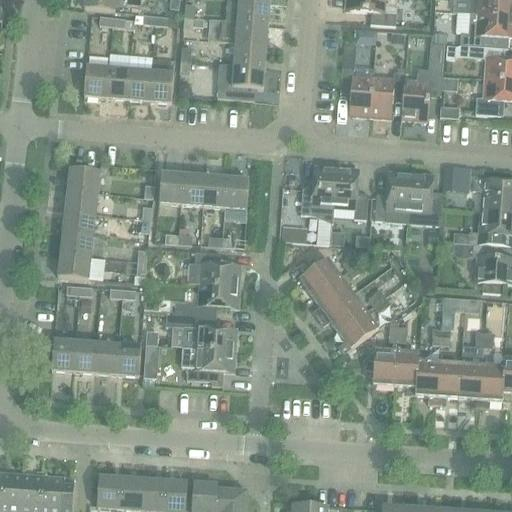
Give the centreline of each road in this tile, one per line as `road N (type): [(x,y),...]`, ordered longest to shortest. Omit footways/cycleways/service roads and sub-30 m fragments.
road 1 (residential): [(22,128),(280,145),(296,128)]
road 2 (residential): [(259,447),(511,466)]
road 3 (residential): [(511,160),(322,147),(296,128)]
road 4 (residential): [(0,322),(22,128)]
road 5 (residential): [(259,447),(270,268)]
road 6 (residential): [(84,435),(259,447)]
road 7 (residential): [(22,128),(34,0)]
road 8 (residential): [(296,128),(306,0)]
